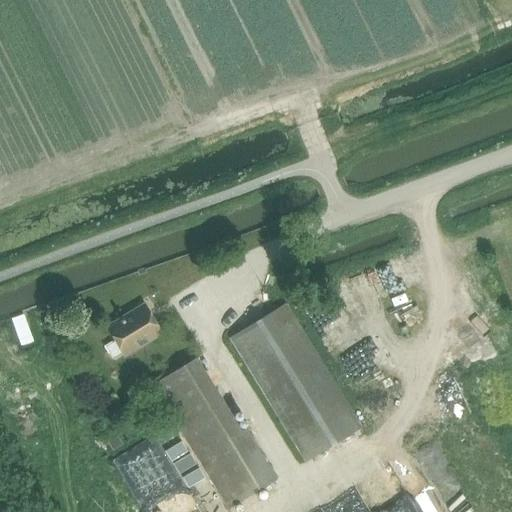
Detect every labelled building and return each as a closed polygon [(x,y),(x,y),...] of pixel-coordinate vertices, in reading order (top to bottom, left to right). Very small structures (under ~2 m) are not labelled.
[(294,309),(299,306),(295,300),(291,303),(294,309)] [(230,337),(305,461),(360,427),(285,304),(230,337)] [(107,328),(124,355),(160,333),(144,305),(107,328)] [(152,385),(228,508),(271,482),(195,358),(152,385)] [(403,511),(383,470),(360,482),(375,511),(403,511)] [(334,511),(344,511),(355,501),(342,488),(327,505),(334,511)]
